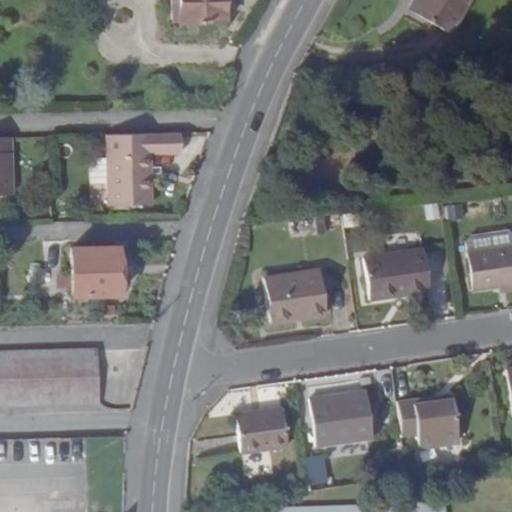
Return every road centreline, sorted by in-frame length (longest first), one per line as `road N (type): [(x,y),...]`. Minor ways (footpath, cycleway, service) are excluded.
road 1 (tertiary): [(168,378),(186,291),(249,120),(307,0)]
road 2 (residential): [(511,325),(168,378)]
road 3 (tertiary): [(154,511),(168,378)]
